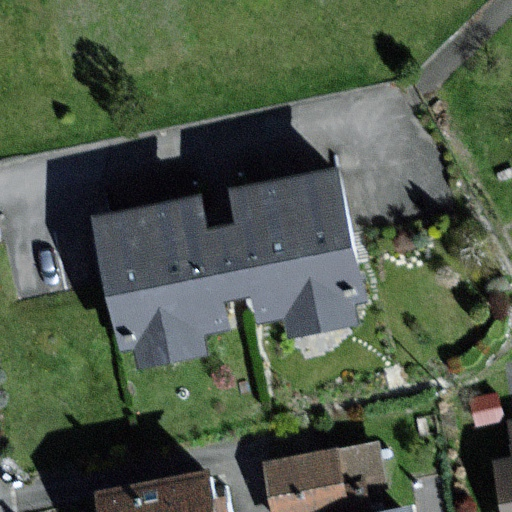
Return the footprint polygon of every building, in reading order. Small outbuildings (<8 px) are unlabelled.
[(236,224),(220,226),(232,301),(247,297),(250,319),(283,315),(286,333),(340,325),(335,294),(353,291),(335,174),(230,191),(236,224)] [(217,303),(232,301),(220,226),(200,230),(195,201),(92,217),(114,354),(136,351),(139,373),(202,363),(197,329),(221,325),(217,303)] [(511,511),(511,422),(507,423),(511,456),(511,465),(493,468),(499,511),(511,511)] [(377,445),(266,467),(274,511),(340,511),(367,507),(363,487),(385,483),(377,445)] [(218,511),(213,476),(98,492),(100,511),(218,511)]
